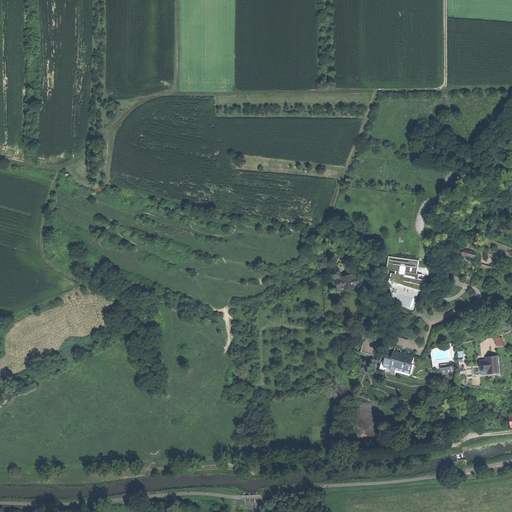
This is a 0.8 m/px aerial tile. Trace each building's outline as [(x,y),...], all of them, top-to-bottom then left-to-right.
[(416,279),(419,260),(388,255),(386,270),(389,270),(388,282),(402,284),(401,289),(403,289),(403,287),(419,289),(421,279),(416,279)] [(359,279),(357,269),(349,270),(349,272),(340,274),(340,272),(335,272),(338,287),(360,283),(359,279)] [(495,337),(496,345),(504,345),(503,337),(495,337)] [(413,366),(415,358),(408,356),(393,353),(391,361),(393,361),(390,370),(411,376),(414,366),(413,366)] [(500,373),(498,357),(491,357),(486,358),(486,360),(480,361),(482,372),(488,371),(488,374),(500,373)] [(447,371),(452,371),(451,365),(441,366),(441,374),(447,373),(447,371)]
